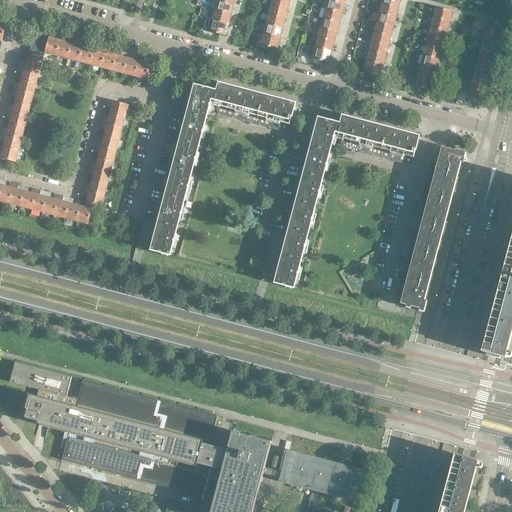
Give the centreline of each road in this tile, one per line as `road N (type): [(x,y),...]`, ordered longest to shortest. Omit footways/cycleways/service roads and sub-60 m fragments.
road 1 (secondary): [(511,391),(0,256)]
road 2 (secondary): [(0,300),(508,436)]
road 3 (residential): [(404,511),(503,133)]
road 4 (residential): [(166,97),(105,89),(71,190),(0,171)]
road 5 (residential): [(178,46),(25,6)]
road 6 (residential): [(317,81),(178,46)]
